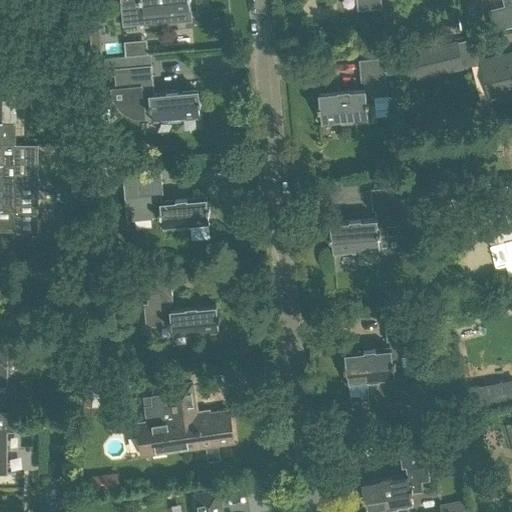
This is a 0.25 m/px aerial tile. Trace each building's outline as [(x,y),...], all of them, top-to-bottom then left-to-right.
[(117,0),(120,26),(160,22),(159,15),(170,14),(170,13),(189,11),(188,0),(117,0)] [(356,0),(357,9),(381,7),(380,0),(356,0)] [(511,4),(506,6),(490,10),(495,30),(511,25),(511,4)] [(457,14),(440,16),(442,34),(460,31),(457,14)] [(99,27),(89,28),(91,48),(101,47),(99,27)] [(457,40),(403,53),(410,81),(464,68),(457,40)] [(511,52),(482,60),(491,99),(511,93),(511,52)] [(150,54),(88,59),(89,78),(114,75),(115,88),(110,89),(108,89),(110,94),(113,98),(116,103),(120,107),(124,110),(129,113),(133,116),(138,118),(144,120),(144,118),(143,109),(151,109),(152,121),(168,120),(168,122),(180,120),(180,119),(199,117),(196,90),(151,94),(150,87),(153,86),(151,64),(150,54)] [(364,89),(318,93),(321,124),(340,122),(340,124),(352,123),(352,121),(368,120),(366,106),(376,105),(375,97),(387,96),(384,57),(359,59),(360,82),(363,82),(364,89)] [(0,75),(0,142),(15,143),(15,76),(0,75)] [(503,136),(477,138),(479,159),(505,157),(503,136)] [(0,142),(0,231),(38,231),(38,176),(15,176),(15,143),(0,142)] [(161,172),(122,175),(126,221),(152,218),(152,217),(161,216),(162,229),(177,228),(177,229),(190,228),(190,226),(209,225),(206,197),(160,202),(159,194),(162,194),(161,172)] [(511,182),(499,186),(509,224),(511,222),(511,182)] [(375,218),(330,222),(332,253),(352,252),(352,253),(364,251),(364,250),(379,249),(378,235),(387,234),(386,226),(410,223),(407,185),(370,188),(372,211),(375,211),(375,218)] [(147,302),(143,302),(145,325),(170,323),(170,324),(171,337),(187,335),(187,337),(199,336),(199,334),(219,332),(216,305),(171,309),(170,302),(173,302),(170,279),(145,281),(147,302)] [(464,306),(447,311),(449,324),(467,320),(464,306)] [(389,348),(344,352),(347,384),(348,384),(349,395),(368,393),(367,383),(379,382),(379,381),(394,379),(393,365),(402,364),(401,355),(413,354),(409,316),(383,318),(386,340),(389,340),(389,348)] [(0,341),(0,401),(15,402),(15,384),(7,384),(7,341),(0,341)] [(147,421),(137,423),(141,454),(169,450),(205,445),(218,443),(233,441),(229,410),(197,415),(192,382),(167,385),(168,391),(151,394),(152,403),(145,404),(147,418),(147,421)] [(0,473),(6,473),(7,431),(14,431),(14,413),(0,412),(0,473)] [(458,417),(443,419),(445,435),(449,434),(459,433),(458,417)] [(407,474),(361,482),(366,511),(370,511),(385,510),(385,511),(397,509),(397,508),(413,505),(411,492),(423,490),(422,481),(430,480),(424,440),(397,444),(401,468),(406,467),(407,474)] [(103,474),(88,476),(90,490),(104,489),(103,474)] [(65,488),(46,489),(46,511),(65,511),(65,488)] [(197,511),(221,511),(217,490),(195,494),(197,511)] [(441,511),(468,511),(467,498),(458,500),(455,501),(440,504),(441,511)]
